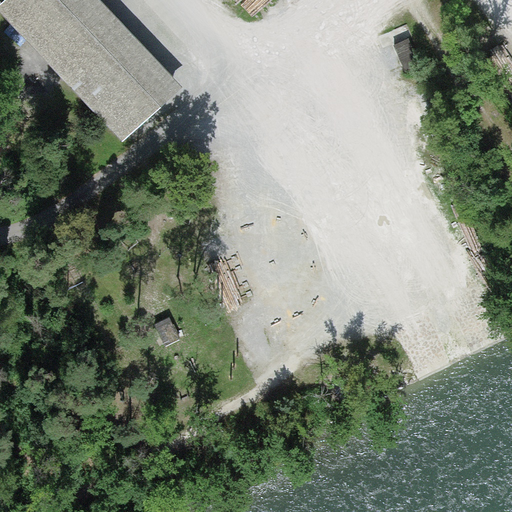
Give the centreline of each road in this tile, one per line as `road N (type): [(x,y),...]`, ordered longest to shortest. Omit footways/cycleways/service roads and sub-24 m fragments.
road 1 (track): [(233,84),(310,262),(299,342),(112,474),(28,511)]
road 2 (track): [(0,235),(18,235),(233,84)]
road 3 (track): [(21,313),(112,474)]
